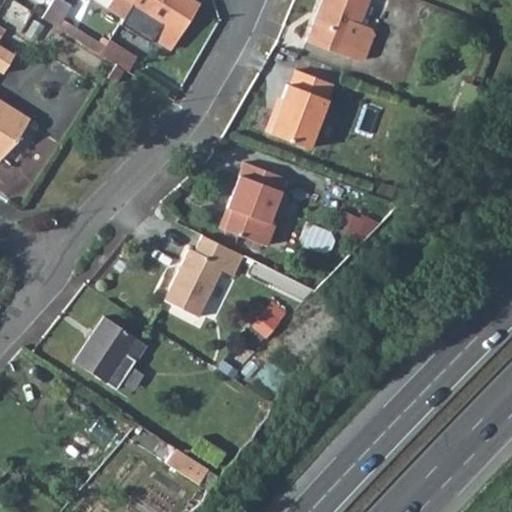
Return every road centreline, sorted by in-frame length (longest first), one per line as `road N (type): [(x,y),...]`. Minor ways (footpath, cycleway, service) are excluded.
road 1 (residential): [(56,273),(91,215),(187,118),(249,0)]
road 2 (trunk): [(511,302),(310,511)]
road 3 (trunk): [(393,511),(511,389)]
